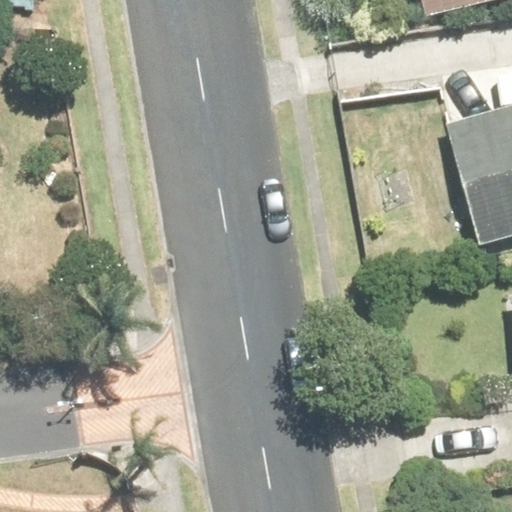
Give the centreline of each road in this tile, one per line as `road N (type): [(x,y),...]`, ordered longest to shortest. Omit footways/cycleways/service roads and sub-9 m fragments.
road 1 (residential): [(187,0),(256,383)]
road 2 (residential): [(256,383),(96,414),(0,422)]
road 3 (residential): [(256,383),(277,511)]
